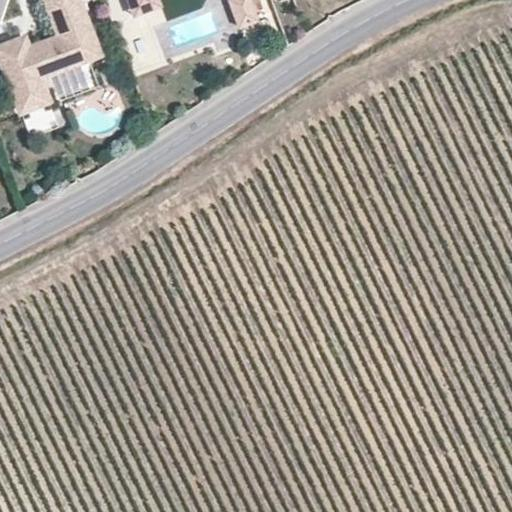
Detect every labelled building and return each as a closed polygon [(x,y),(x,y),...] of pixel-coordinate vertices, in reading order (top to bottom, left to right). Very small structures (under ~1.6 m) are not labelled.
[(46,0),(60,34),(24,48),(20,37),(0,44),(0,46),(14,82),(11,83),(21,107),(48,96),(40,74),(99,51),(78,0),(46,0)] [(0,0),(0,21),(1,22),(8,0),(0,0)] [(161,4),(159,0),(151,0),(131,8),(134,15),(161,4)] [(257,21),(248,0),(225,0),(237,29),(257,21)] [(118,77),(112,63),(101,67),(107,81),(118,77)] [(29,135),(53,127),(47,111),(24,120),(29,135)]
